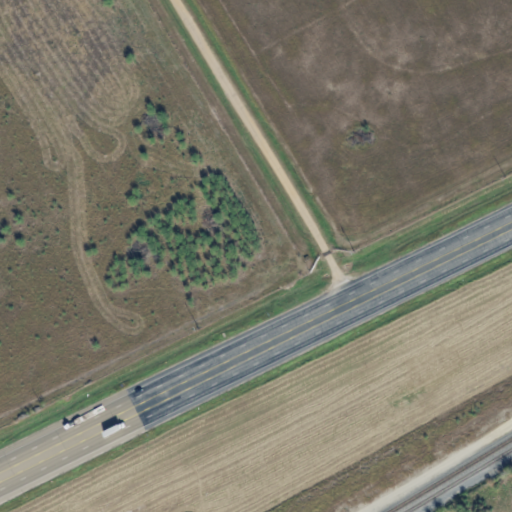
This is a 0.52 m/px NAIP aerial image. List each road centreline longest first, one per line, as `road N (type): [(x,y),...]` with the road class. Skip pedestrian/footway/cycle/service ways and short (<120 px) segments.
road 1 (trunk): [(0,476),(511,223)]
road 2 (residential): [(173,0),(353,302)]
